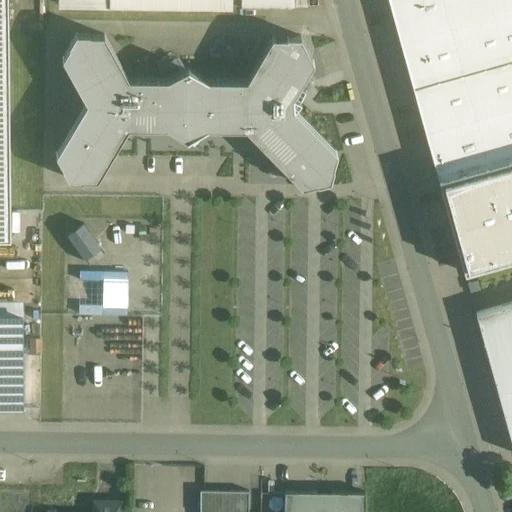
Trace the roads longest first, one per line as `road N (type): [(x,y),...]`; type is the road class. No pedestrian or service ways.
road 1 (residential): [(0,440),(459,443)]
road 2 (residential): [(342,0),(459,443)]
